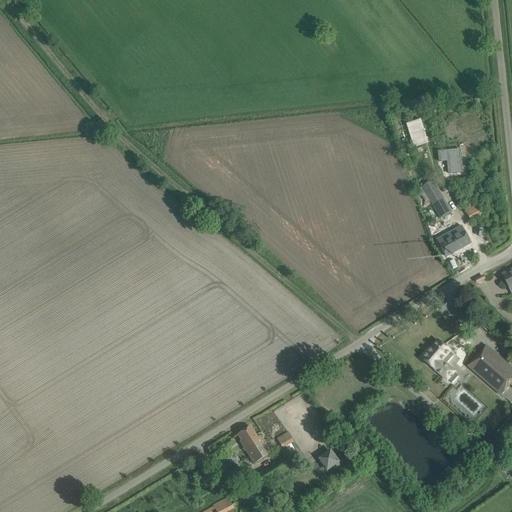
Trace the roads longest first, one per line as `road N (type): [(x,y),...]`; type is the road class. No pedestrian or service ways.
road 1 (track): [(5,0),(114,131),(358,343)]
road 2 (unclassified): [(88,511),(358,343)]
road 3 (unclassified): [(511,476),(358,343)]
road 4 (unclassified): [(358,343),(511,249)]
road 5 (unclassified): [(511,169),(494,0)]
